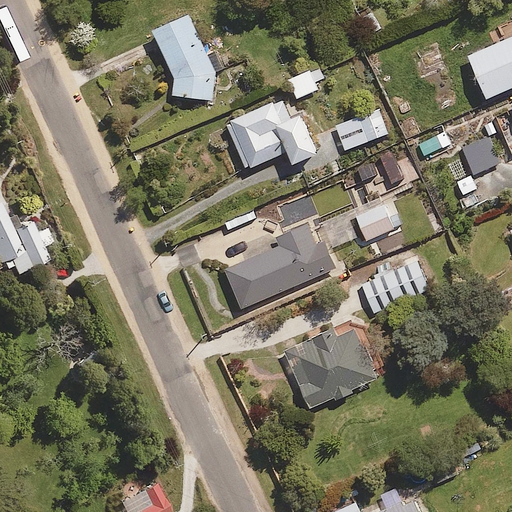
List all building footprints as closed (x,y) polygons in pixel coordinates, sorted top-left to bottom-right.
[(380,30),(371,7),(360,11),(369,34),(380,30)] [(210,54),(193,14),(158,29),(178,79),(175,94),(213,100),(218,75),(217,72),(226,67),(216,50),(210,54)] [(458,32),(453,17),(437,23),(442,37),(458,32)] [(511,38),(472,56),(490,98),(511,88),(511,38)] [(399,72),(383,45),(371,52),(387,79),(399,72)] [(299,98),(320,89),(318,83),(327,79),(322,67),(291,80),(299,98)] [(295,118),(286,98),(229,123),(250,169),(291,150),(297,164),(321,153),(304,114),(295,118)] [(511,107),(495,114),(511,156),(511,155),(511,107)] [(388,133),(378,110),(361,118),(371,141),(388,133)] [(452,143),(443,127),(418,140),(427,156),(452,143)] [(501,163),(490,136),(464,147),(475,174),(501,163)] [(404,179),(392,152),(383,156),(394,183),(404,179)] [(373,157),(357,166),(366,181),(382,172),(373,157)] [(476,187),(462,160),(448,167),(463,194),(476,187)] [(11,226),(0,197),(0,268),(11,264),(14,272),(47,259),(41,245),(51,242),(47,229),(35,233),(30,219),(11,226)] [(378,258),(405,245),(395,226),(402,223),(397,213),(391,216),(384,201),(357,214),(378,258)] [(320,248),(310,225),(279,238),(282,246),(227,269),(244,308),(338,268),(328,244),(320,248)] [(431,289),(419,260),(364,283),(376,312),(431,289)] [(313,408),(336,397),(338,401),(357,392),(356,388),(379,378),(356,329),(338,337),(335,330),(287,352),(313,408)] [(168,511),(170,511),(156,483),(142,490),(147,501),(124,511),(168,511)] [(420,511),(415,501),(390,511),(420,511)] [(361,511),(357,502),(335,511),(361,511)]
